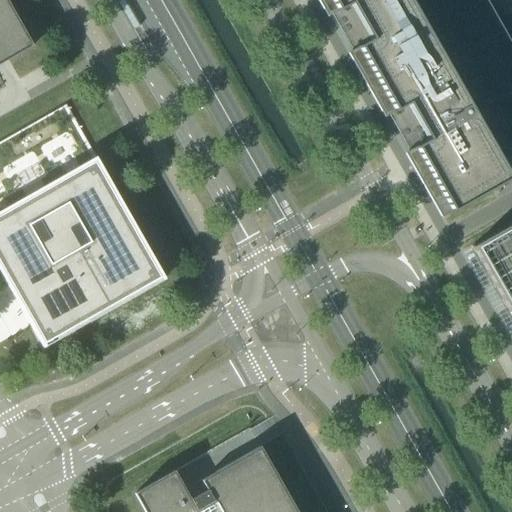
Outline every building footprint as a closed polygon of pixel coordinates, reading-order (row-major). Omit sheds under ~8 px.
[(0,0),(0,65),(1,64),(8,61),(32,47),(5,0),(0,0)] [(394,112),(426,141),(403,154),(440,218),(511,177),(511,47),(485,0),(316,0),(326,18),(337,12),(357,48),(346,54),(383,118),(394,112)] [(0,274),(12,296),(42,349),(164,280),(91,151),(65,106),(0,142),(0,274)] [(511,223),(470,247),(511,321),(511,223)] [(295,511),(259,448),(200,481),(201,481),(184,490),(173,471),(133,494),(143,511),(295,511)]
